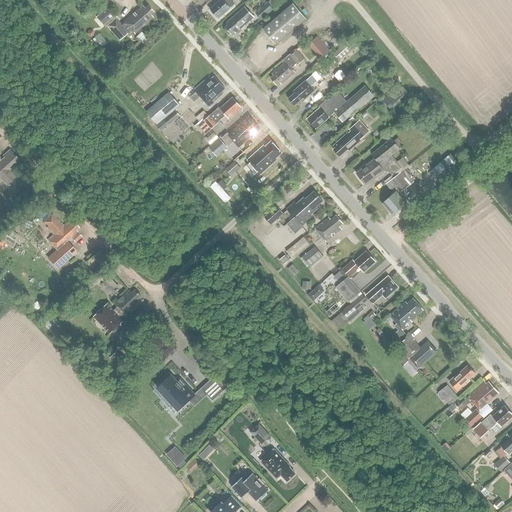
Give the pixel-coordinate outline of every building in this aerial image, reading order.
[(234,4),(230,0),(220,0),(210,10),(218,19),(234,4)] [(266,4),(256,13),(262,20),(272,10),(266,4)] [(307,20),(293,4),(262,30),(276,46),(307,20)] [(143,6),(124,22),(121,25),(115,19),(108,26),(120,40),(131,31),(134,34),(153,18),(150,15),(153,12),(148,6),(145,9),(143,6)] [(236,33),(249,21),(254,17),(245,7),(240,11),(227,23),(228,25),(225,27),(231,34),(234,31),(236,33)] [(107,9),(96,17),(104,27),(115,18),(107,9)] [(330,52),(317,37),(312,41),(324,56),(330,52)] [(142,44),(139,40),(134,45),(137,49),(142,44)] [(305,42),(299,47),(302,51),(308,46),(305,42)] [(339,60),(350,50),(344,44),(333,54),(339,60)] [(291,68),(296,64),(297,65),(304,59),(295,49),(283,60),(285,62),(271,74),(273,76),(270,78),(276,85),(279,83),(281,85),(295,73),(291,68)] [(311,76),(305,81),(294,91),(295,93),(288,99),(294,106),(303,98),(304,99),(314,91),(311,87),(316,81),(311,76)] [(190,98),(194,102),(200,97),(208,107),(223,94),(221,91),(224,89),(213,77),(210,79),(209,78),(194,91),(196,93),(190,98)] [(332,88),(327,82),(318,90),(323,96),(332,88)] [(389,85),(382,91),(384,94),(391,88),(389,85)] [(392,111),(410,95),(401,85),(383,101),(392,111)] [(342,122),(373,96),(365,86),(347,102),(337,91),(318,107),(319,108),(307,119),(316,129),(334,113),(342,122)] [(169,93),(146,112),(157,125),(180,105),(169,93)] [(233,117),(232,115),(240,108),(232,99),(220,110),(218,108),(212,113),(219,121),(225,116),(228,119),(229,118),(230,119),(233,117)] [(180,116),(175,110),(156,126),(160,131),(167,125),(168,126),(180,116)] [(207,115),(204,111),(198,117),(201,120),(207,115)] [(210,116),(204,121),(211,129),(217,124),(210,116)] [(227,134),(222,138),(228,145),(233,141),(238,148),(259,130),(249,117),(228,135),(227,134)] [(348,134),(348,133),(333,146),(335,148),(333,150),(339,157),(347,150),(349,151),(357,143),(356,143),(360,140),(359,139),(368,131),(359,120),(349,129),(351,132),(348,134)] [(204,121),(198,126),(205,134),(211,129),(204,121)] [(401,126),(406,132),(410,129),(405,123),(401,126)] [(399,149),(398,147),(402,144),(397,138),(393,141),(391,139),(371,155),(374,159),(356,173),(365,185),(383,171),(379,165),(384,160),(391,155),(399,149)] [(226,148),(219,139),(208,148),(216,157),(226,148)] [(262,146),(246,160),(251,166),(252,165),(260,174),(270,165),(269,163),(280,153),(269,142),(263,147),(262,146)] [(0,182),(1,181),(5,186),(16,176),(12,171),(18,166),(15,164),(18,161),(9,151),(2,157),(3,159),(0,161),(0,182)] [(384,160),(379,165),(383,171),(396,161),(391,155),(384,160)] [(432,170),(441,181),(459,166),(450,155),(432,170)] [(232,177),(242,169),(235,161),(225,169),(232,177)] [(401,168),(384,181),(386,184),(391,190),(395,187),(400,193),(409,186),(414,182),(404,170),(403,171),(401,168)] [(221,180),(217,184),(223,190),(227,187),(221,180)] [(217,184),(215,182),(210,187),(225,203),(230,198),(223,190),(217,184)] [(406,204),(395,192),(382,204),(392,216),(406,204)] [(294,203),(285,210),(293,219),(287,224),(295,233),(302,227),(301,227),(312,218),(310,216),(318,210),(316,207),(321,203),(313,193),(304,200),(303,198),(295,205),(294,203)] [(283,214),(279,210),(276,206),(264,217),(271,225),(283,214)] [(19,214),(16,220),(24,223),(23,226),(29,228),(32,218),(19,214)] [(52,215),(47,220),(42,224),(43,225),(45,223),(48,226),(46,228),(53,236),(47,241),(55,250),(46,258),(57,269),(77,251),(68,242),(72,239),(75,242),(79,238),(74,232),(77,229),(72,223),(69,226),(67,223),(63,227),(52,215)] [(342,225),(335,216),(329,221),(328,219),(314,230),(325,243),(340,231),(338,228),(342,225)] [(309,244),(304,237),(287,251),(292,258),(309,244)] [(324,256),(315,246),(302,258),(311,267),(324,256)] [(375,262),(366,252),(354,262),(353,260),(342,270),(346,275),(347,276),(358,267),(363,273),(375,262)] [(289,260),(285,256),(280,260),(284,264),(289,260)] [(90,257),(84,262),(92,270),(97,266),(90,257)] [(90,287),(99,279),(96,275),(86,283),(90,287)] [(347,277),(335,288),(349,303),(361,292),(347,277)] [(375,288),(371,293),(366,296),(372,303),(381,295),(385,300),(398,288),(387,277),(375,288)] [(312,282),(302,281),(302,290),(311,290),(312,282)] [(120,318),(123,315),(126,318),(136,308),(134,307),(139,302),(137,301),(140,298),(134,292),(132,295),(129,292),(115,307),(116,308),(113,310),(106,303),(93,317),(110,334),(123,320),(120,318)] [(311,292),(307,296),(313,302),(317,298),(311,292)] [(357,311),(368,301),(362,294),(341,312),(349,322),(359,314),(357,311)] [(407,304),(405,303),(390,316),(403,331),(412,323),(411,322),(416,317),(423,311),(413,299),(407,304)] [(376,316),(373,311),(368,315),(372,319),(376,316)] [(349,322),(341,313),(331,322),(338,330),(349,322)] [(363,323),(369,329),(375,324),(368,316),(363,319),(365,322),(363,323)] [(408,332),(393,345),(406,359),(420,347),(413,340),(414,340),(408,332)] [(388,339),(383,344),(386,347),(391,342),(388,339)] [(110,358),(120,369),(127,362),(117,352),(110,358)] [(399,361),(403,366),(407,362),(403,357),(399,361)] [(475,374),(468,366),(455,377),(449,382),(457,391),(462,386),(463,386),(469,381),(468,380),(475,374)] [(170,375),(157,388),(178,411),(194,395),(180,380),(177,382),(170,375)] [(212,378),(201,388),(212,400),(223,390),(212,378)] [(463,397),(468,403),(472,402),(477,408),(479,410),(498,394),(489,383),(486,386),(484,383),(469,396),(466,394),(463,397)] [(458,397),(448,386),(439,393),(449,405),(458,397)] [(406,395),(401,400),(409,409),(414,404),(406,395)] [(460,411),(468,403),(463,397),(454,405),(460,411)] [(453,403),(447,408),(451,412),(456,408),(453,403)] [(491,428),(492,429),(495,432),(511,417),(511,415),(504,406),(492,417),(490,415),(481,424),(481,423),(473,430),(481,438),(491,428)] [(484,418),(477,409),(464,421),(472,429),(484,418)] [(258,424),(254,428),(259,433),(254,437),(261,444),(270,436),(258,424)] [(501,458),(506,453),(507,455),(511,450),(511,434),(509,437),(510,439),(496,452),(501,458)] [(446,443),(440,448),(445,453),(451,448),(446,443)] [(286,481),(295,473),(289,467),(290,467),(274,449),(261,461),(277,479),(281,475),(286,481)] [(483,454),(487,458),(492,454),(488,450),(483,454)] [(181,452),(172,460),(177,466),(186,458),(181,452)] [(203,453),(199,456),(204,461),(207,457),(203,453)] [(510,464),(504,457),(494,465),(500,472),(510,464)] [(200,463),(195,458),(186,467),(190,472),(200,463)] [(256,502),(260,498),(261,499),(266,495),(265,494),(268,491),(262,484),(263,483),(259,479),(258,480),(252,473),(246,479),(243,476),(231,487),(242,498),(248,493),(256,502)] [(485,488),(481,492),(485,496),(489,493),(485,488)] [(210,511),(234,511),(240,507),(230,497),(222,504),(220,503),(218,504),(217,503),(211,509),(212,510),(210,511)] [(505,504),(500,499),(494,505),(498,510),(505,504)]
